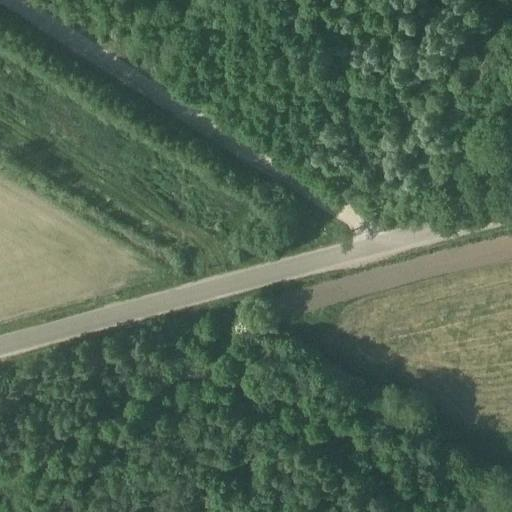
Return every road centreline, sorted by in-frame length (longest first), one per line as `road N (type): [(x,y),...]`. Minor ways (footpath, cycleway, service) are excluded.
road 1 (tertiary): [(0,345),(511,209)]
road 2 (track): [(388,240),(11,0)]
